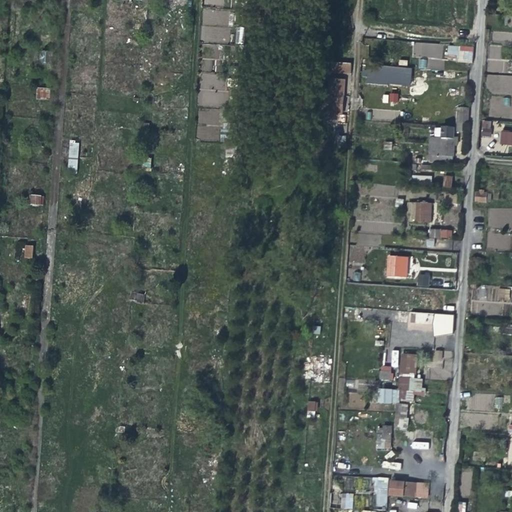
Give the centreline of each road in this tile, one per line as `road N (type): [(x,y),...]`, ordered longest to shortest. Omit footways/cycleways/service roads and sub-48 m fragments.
road 1 (track): [(326,511),(360,0)]
road 2 (track): [(32,511),(66,0)]
road 3 (track): [(11,0),(0,169)]
